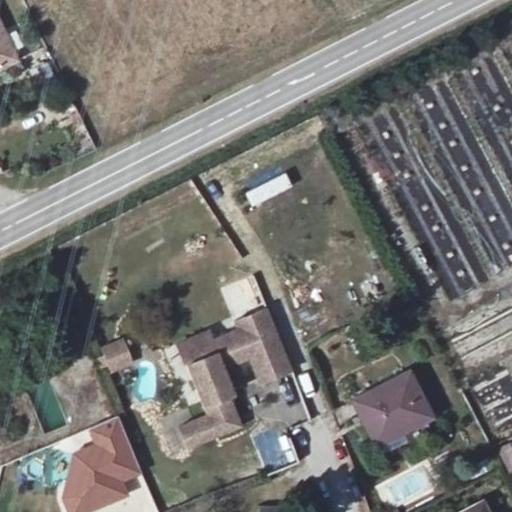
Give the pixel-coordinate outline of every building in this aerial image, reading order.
[(0,17),(0,84),(27,70),(0,17)] [(511,40),(500,47),(511,70),(511,40)] [(511,71),(502,52),(458,75),(511,181),(511,71)] [(511,192),(454,78),(405,103),(491,272),(511,261),(511,192)] [(402,106),(360,128),(446,297),(488,275),(402,106)] [(311,178),(297,182),(301,198),(315,194),(311,178)] [(511,301),(448,336),(469,375),(511,352),(511,301)] [(206,331),(190,338),(198,358),(184,364),(205,415),(176,427),(185,448),(239,425),(227,396),(232,394),(222,368),(247,357),(257,383),(290,370),(264,308),(232,321),(235,329),(210,340),(206,331)] [(100,347),(111,375),(135,365),(124,337),(100,347)] [(198,358),(190,338),(176,344),(184,364),(198,358)] [(511,360),(472,382),(502,437),(511,431),(511,360)] [(403,372),(350,399),(372,444),(425,416),(403,372)] [(511,442),(501,446),(510,470),(511,468),(511,442)] [(485,511),(480,501),(457,511),(485,511)]
